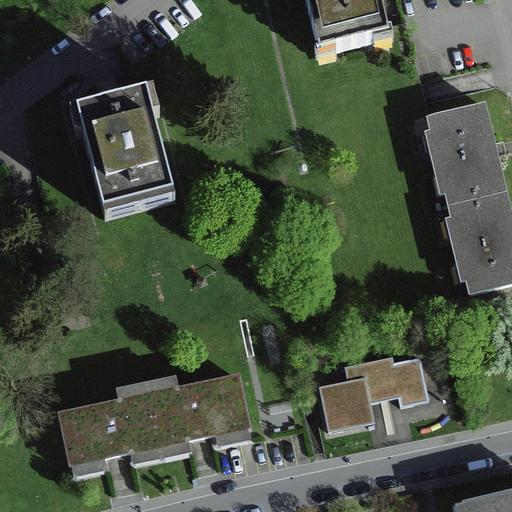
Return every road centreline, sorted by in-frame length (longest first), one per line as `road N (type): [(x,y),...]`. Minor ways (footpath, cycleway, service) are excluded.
road 1 (residential): [(231,511),(511,447)]
road 2 (residential): [(147,0),(0,107)]
